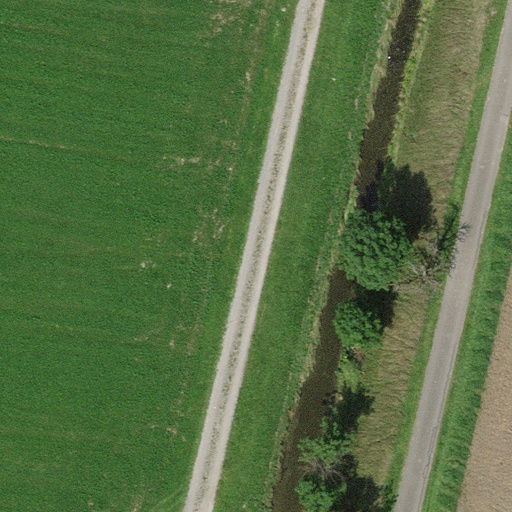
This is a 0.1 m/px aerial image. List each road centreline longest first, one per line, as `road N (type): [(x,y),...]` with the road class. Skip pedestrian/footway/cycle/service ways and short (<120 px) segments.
road 1 (track): [(202,511),(317,0)]
road 2 (track): [(511,42),(410,511)]
